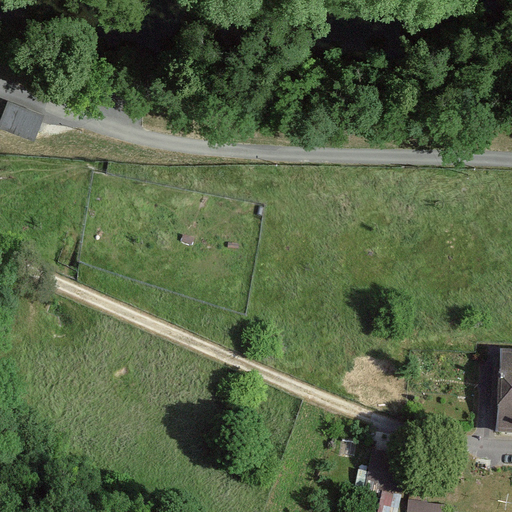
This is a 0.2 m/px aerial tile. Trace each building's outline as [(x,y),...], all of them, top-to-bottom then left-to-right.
[(177,73),(149,73),(149,90),(177,90),(177,73)] [(43,115),(10,103),(1,126),(34,138),(43,115)] [(511,355),(502,355),(498,434),(511,434),(511,355)] [(405,457),(373,452),(368,490),(400,494),(405,457)] [(413,496),(408,511),(446,511),(448,505),(413,496)]
